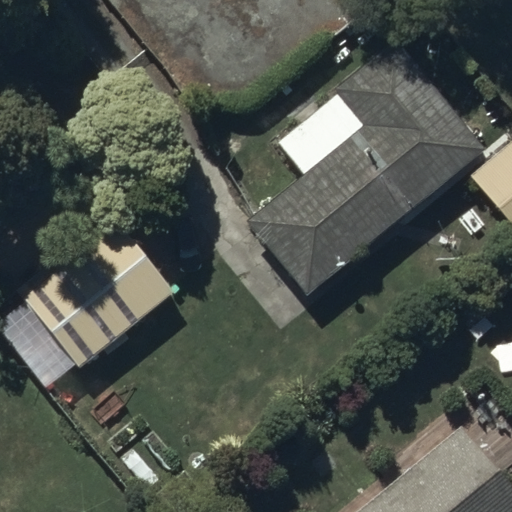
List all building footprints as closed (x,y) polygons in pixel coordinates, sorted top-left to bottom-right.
[(241,233),(303,303),(480,157),(389,47),(327,98),(331,102),(273,150),(300,182),(241,233)] [(511,233),(511,144),(465,182),(510,234),(511,233)] [(76,374),(172,296),(109,217),(11,296),(19,306),(0,321),(0,338),(45,393),(73,371),(76,374)] [(0,449),(42,407),(19,384),(0,403),(0,449)] [(374,500),(359,511),(511,511),(511,499),(446,420),(363,487),(374,500)]
